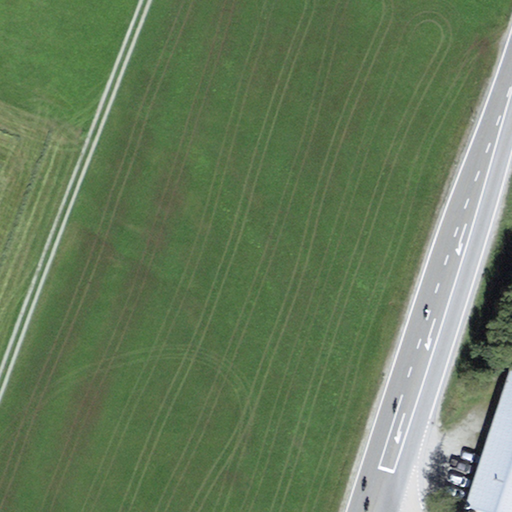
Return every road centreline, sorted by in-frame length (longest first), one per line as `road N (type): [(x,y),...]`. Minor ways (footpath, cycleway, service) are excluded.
road 1 (primary): [(373,511),(511,88)]
road 2 (track): [(143,0),(0,383)]
